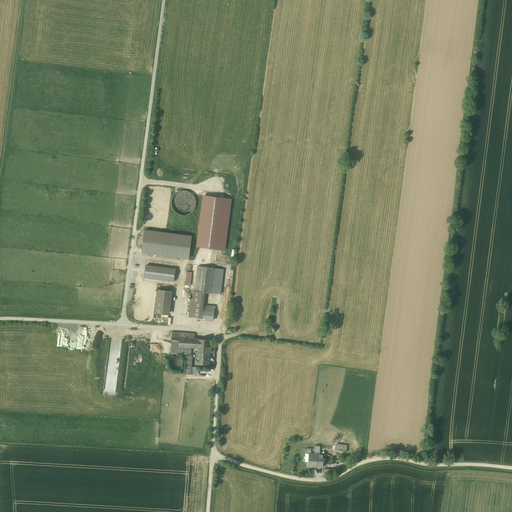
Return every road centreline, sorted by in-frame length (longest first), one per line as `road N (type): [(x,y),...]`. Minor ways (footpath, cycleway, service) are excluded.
road 1 (unclassified): [(164,0),(123,323)]
road 2 (unclassified): [(213,452),(310,479),(387,456),(511,466)]
road 3 (unclassified): [(123,323),(217,335),(213,452)]
road 4 (unclassified): [(0,316),(123,323)]
